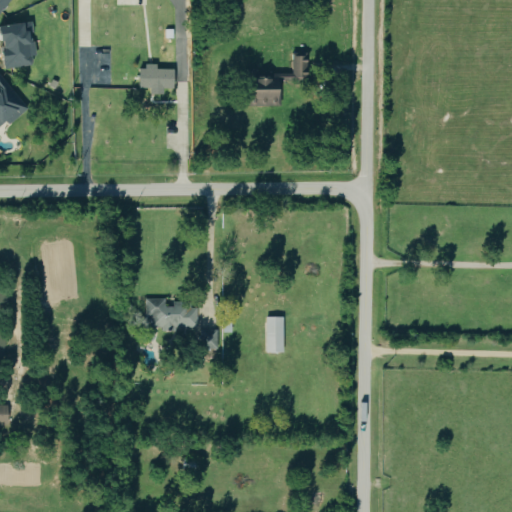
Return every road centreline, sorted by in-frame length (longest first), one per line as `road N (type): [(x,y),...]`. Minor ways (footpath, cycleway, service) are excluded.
road 1 (tertiary): [(367,190),(0,192)]
road 2 (tertiary): [(364,511),(367,190)]
road 3 (residential): [(367,190),(368,0)]
